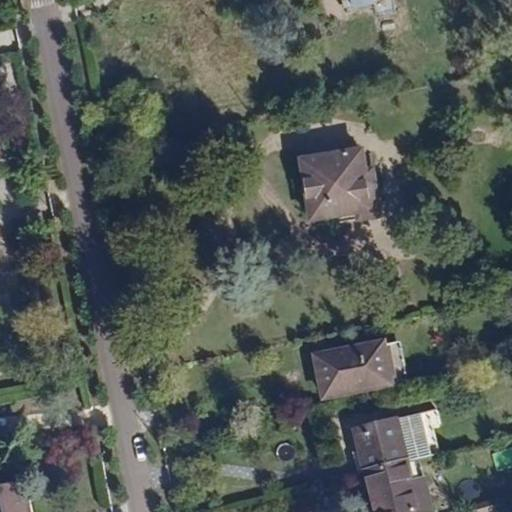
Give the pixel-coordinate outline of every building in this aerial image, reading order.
[(353,0),(355,9),(376,4),(375,0),(353,0)] [(356,153),(298,165),(309,223),(360,213),(353,175),(359,173),(356,153)] [(386,345),(320,359),(328,399),(394,385),(393,379),(398,377),(393,350),(387,351),(386,345)] [(439,456),(428,410),(396,418),(397,422),(407,463),(407,464),(439,456)] [(369,422),(355,425),(356,432),(357,432),(371,429),(369,422)] [(371,429),(357,432),(363,456),(367,473),(407,463),(397,422),(371,429)] [(363,456),(355,458),(360,477),(367,475),(367,473),(363,456)] [(407,463),(367,473),(367,475),(376,511),(416,511),(411,487),(414,487),(407,464),(407,463)] [(32,511),(26,483),(1,488),(5,511),(32,511)]
